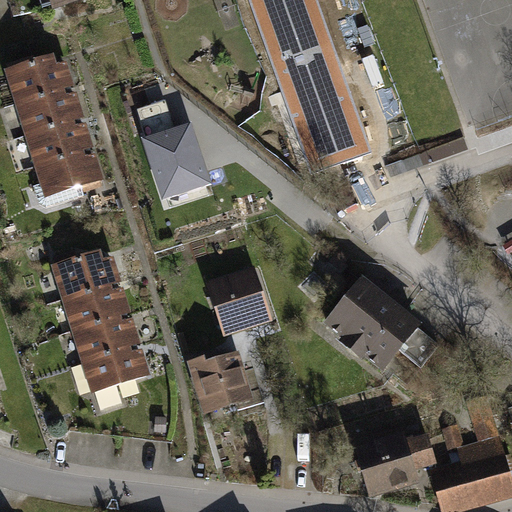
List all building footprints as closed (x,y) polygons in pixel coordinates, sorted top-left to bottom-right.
[(319,0),(250,0),(313,174),(374,153),(319,0)] [(9,72),(35,64),(33,58),(7,66),(9,72)] [(9,72),(19,104),(60,91),(70,88),(63,65),(53,68),(50,60),(35,64),(9,72)] [(19,104),(28,135),(69,122),(80,119),(73,95),(62,99),(60,91),(19,104)] [(32,162),(38,166),(79,153),(90,150),(83,127),(72,130),(69,122),(28,135),(35,156),(32,162)] [(206,184),(188,130),(147,144),(165,198),(206,184)] [(354,192),(468,151),(464,139),(350,181),(354,192)] [(39,206),(46,209),(84,197),(80,187),(100,181),(93,157),(81,161),(79,153),(38,166),(43,184),(33,187),(39,206)] [(321,262),(326,257),(317,250),(313,255),(321,262)] [(58,267),(78,261),(75,252),(55,258),(58,267)] [(55,268),(65,299),(106,286),(118,283),(111,260),(99,264),(97,255),(78,261),(58,267),(55,268)] [(346,268),(334,258),(324,270),(336,280),(346,268)] [(255,278),(211,293),(223,327),(266,313),(255,278)] [(363,282),(328,325),(383,369),(398,350),(421,368),(438,347),(416,329),(417,326),(363,282)] [(65,299),(75,330),(116,317),(127,314),(120,291),(109,294),(106,286),(65,299)] [(75,330),(85,361),(126,348),(137,345),(130,322),(119,325),(116,317),(75,330)] [(85,361),(100,410),(122,404),(116,385),(146,376),(139,353),(128,356),(126,348),(85,361)] [(203,362),(192,365),(195,373),(193,373),(199,392),(204,390),(211,411),(249,400),(236,357),(204,367),(203,362)] [(443,511),(511,491),(511,488),(486,397),(468,402),(481,446),(460,452),(463,463),(454,465),(456,472),(433,478),(443,511)] [(446,433),(450,448),(463,444),(459,429),(446,433)] [(411,438),(358,454),(370,495),(416,481),(413,468),(434,462),(427,440),(413,444),(411,438)]
